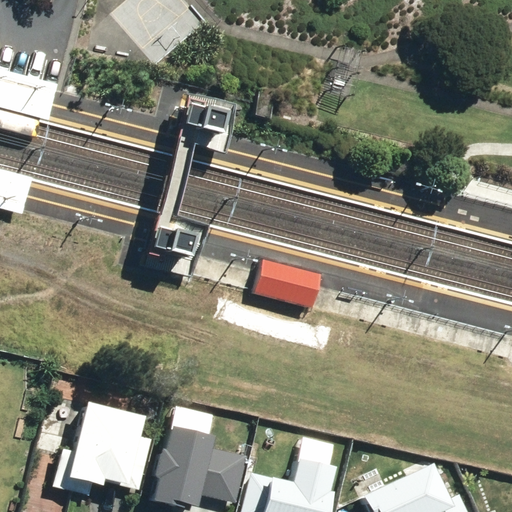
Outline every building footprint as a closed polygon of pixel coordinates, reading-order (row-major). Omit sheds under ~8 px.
[(46,89),(0,77),(0,117),(37,126),(46,89)] [(250,120),(263,124),(270,100),(257,96),(250,120)] [(150,228),(167,157),(202,165),(216,107),(182,98),(176,120),(161,116),(124,268),(140,271),(181,281),(191,238),(150,228)] [(21,181),(0,176),(0,216),(12,219),(21,181)] [(146,413),(86,399),(83,410),(64,405),(56,438),(76,443),(74,452),(61,449),(52,486),(85,494),(89,479),(137,491),(150,438),(140,436),(146,413)] [(209,415),(172,407),(152,497),(182,504),(183,500),(200,504),(202,493),(236,501),(246,454),(212,446),(216,432),(206,430),(209,415)] [(273,475),(251,470),(241,511),(329,511),(335,488),(332,487),(338,461),(301,452),(295,478),(274,473),(273,475)] [(467,511),(459,493),(449,497),(431,460),(359,494),(367,511),(467,511)]
